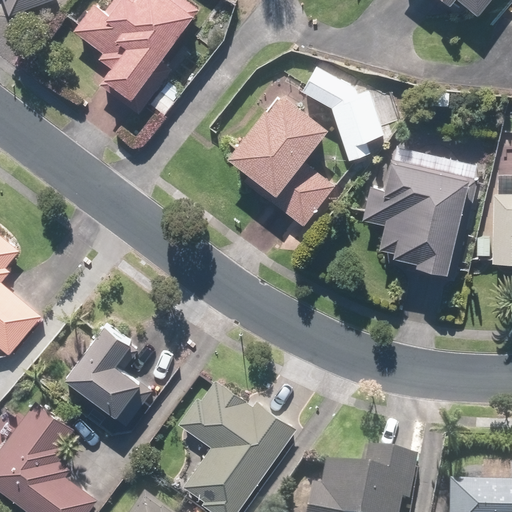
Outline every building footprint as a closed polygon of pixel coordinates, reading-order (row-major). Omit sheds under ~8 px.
[(2,0),(8,15),(53,0),(2,0)] [(200,10),(187,0),(114,0),(105,12),(99,7),(80,31),(105,50),(99,58),(109,66),(99,78),(144,113),(174,75),(159,63),(200,10)] [(439,0),(448,7),(453,0),(478,21),(495,0),(439,0)] [(317,64),(300,90),(331,110),(347,161),(371,152),(369,144),(385,138),(370,93),(357,97),(357,91),(317,64)] [(305,164),(330,130),(278,90),(226,157),(249,174),(244,180),(306,228),(336,188),(305,164)] [(447,275),(467,178),(388,162),(382,188),(369,185),(362,223),(383,227),(378,248),(398,252),(397,257),(414,261),(412,268),(447,275)] [(511,172),(510,173),(510,192),(493,192),(493,237),(475,237),(475,259),(488,259),(488,265),(511,265),(511,172)] [(19,251),(0,235),(0,353),(5,358),(42,314),(3,280),(10,271),(6,267),(19,251)] [(102,321),(62,377),(125,421),(149,385),(119,364),(134,343),(102,321)] [(211,511),(236,511),(299,429),(261,400),(257,406),(220,378),(203,400),(198,397),(178,424),(208,446),(178,486),(211,511)] [(72,427),(34,398),(0,442),(0,490),(27,511),(89,511),(101,497),(67,471),(71,466),(60,458),(67,448),(60,442),(72,427)] [(411,508),(416,461),(363,455),(362,469),(324,465),(321,491),(310,489),(307,511),(398,511),(399,506),(411,508)] [(449,486),(448,511),(511,511),(511,461),(511,462),(511,487),(449,486)] [(166,511),(140,496),(130,511),(166,511)]
